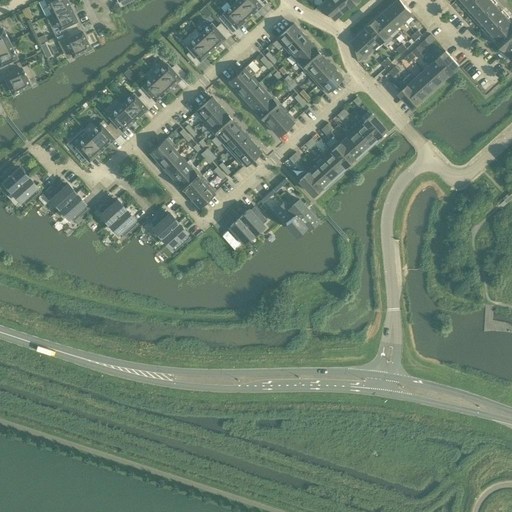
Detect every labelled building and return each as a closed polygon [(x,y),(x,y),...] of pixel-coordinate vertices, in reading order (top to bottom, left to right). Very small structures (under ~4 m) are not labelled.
[(46,16),(48,21),(71,9),(66,0),(44,0),(47,4),(46,5),(48,7),(52,13),(46,16)] [(237,0),(235,2),(248,16),(261,5),(260,4),(264,0),(237,0)] [(342,12),(331,0),(325,0),(314,9),(329,17),(331,15),(333,18),(333,19),(342,12)] [(345,0),(331,0),(342,12),(350,6),(345,0)] [(399,0),(397,0),(391,6),(404,21),(412,14),(399,0)] [(485,0),(457,0),(456,1),(469,15),(485,0)] [(491,0),(485,0),(469,15),(482,29),(502,11),(491,0)] [(248,16),(235,2),(229,7),(227,8),(228,9),(218,17),(230,31),(235,26),(236,27),(248,16)] [(404,21),(391,6),(383,13),(396,28),(404,21)] [(22,10),(27,19),(32,17),(28,7),(22,10)] [(57,23),(62,34),(78,26),(76,20),(77,20),(71,9),(48,21),(50,25),(55,22),(56,24),(57,23)] [(511,22),(502,11),(482,29),(495,43),(511,27),(511,22)] [(22,22),(27,19),(23,13),(18,15),(22,22)] [(383,13),(375,20),(389,35),(396,28),(383,13)] [(375,20),(368,27),(381,42),(389,35),(375,20)] [(0,46),(9,42),(6,35),(6,34),(5,32),(0,22),(0,46)] [(195,29),(212,49),(224,38),(224,37),(228,32),(220,23),(216,28),(212,23),(207,27),(205,28),(205,29),(200,34),(195,29)] [(293,24),(278,37),(285,44),(282,47),(283,47),(300,32),(293,24)] [(78,26),(62,34),(65,39),(59,42),(64,51),(70,48),(73,56),(91,47),(82,30),(81,31),(78,26)] [(368,27),(360,34),(373,48),(381,42),(368,27)] [(511,27),(495,43),(508,58),(511,55),(510,55),(511,53),(511,27)] [(212,49),(195,29),(188,35),(192,40),(191,41),(187,45),(191,50),(186,54),(194,63),(199,59),(200,60),(212,49)] [(300,32),(283,47),(290,55),(307,40),(300,32)] [(373,48),(360,34),(352,41),(352,42),(353,41),(355,44),(353,46),(358,62),(373,48)] [(307,40),(290,55),(297,63),(314,47),(307,40)] [(0,64),(0,65),(3,70),(19,62),(13,65),(11,60),(17,57),(14,51),(15,51),(14,49),(13,49),(9,42),(0,46),(0,64)] [(40,45),(44,53),(48,50),(45,43),(40,45)] [(314,47),(297,63),(303,70),(321,55),(314,47)] [(438,58),(451,73),(459,66),(446,51),(438,58)] [(321,55),(303,70),(310,78),(327,62),(321,55)] [(451,73),(438,58),(430,65),(443,80),(451,73)] [(3,70),(6,75),(5,76),(13,92),(30,84),(26,77),(33,73),(28,64),(22,68),(19,62),(3,70)] [(327,62),(310,78),(317,85),(334,70),(327,62)] [(157,64),(151,69),(168,89),(180,78),(179,77),(184,73),(176,64),(171,68),(167,63),(162,68),(162,67),(161,68),(157,64)] [(251,76),(255,73),(248,65),(229,81),(236,89),(251,76)] [(430,65),(423,72),(436,87),(443,80),(430,65)] [(123,71),(127,76),(132,72),(128,67),(123,71)] [(147,82),(138,89),(150,103),(155,99),(155,100),(168,89),(151,69),(144,75),(148,80),(146,81),(147,82)] [(334,70),(317,85),(324,93),(341,78),(334,70)] [(436,87),(423,72),(415,79),(428,93),(436,87)] [(251,76),(236,89),(243,97),(261,81),(260,81),(258,83),(251,76)] [(415,79),(407,86),(420,100),(428,93),(415,79)] [(261,81),(243,97),(250,104),(267,89),(261,81)] [(420,100),(407,86),(399,93),(413,107),(420,100)] [(127,99),(121,105),(134,119),(147,108),(146,107),(150,103),(138,89),(138,90),(142,94),(138,98),(134,94),(129,98),(129,97),(127,99)] [(267,89),(250,104),(257,112),(274,96),(267,89)] [(257,112),(264,119),(281,104),(274,96),(257,112)] [(212,97),(194,113),(201,121),(219,105),(212,97)] [(357,97),(353,100),(358,106),(361,102),(357,97)] [(281,104),(264,119),(271,127),(288,111),(281,104)] [(113,120),(109,124),(117,133),(121,129),(122,130),(134,119),(121,105),(115,110),(113,111),(114,112),(109,116),(113,120)] [(219,105),(201,121),(208,128),(226,113),(219,105)] [(344,108),(340,112),(345,117),(349,114),(344,108)] [(288,112),(288,111),(271,127),(278,135),(295,119),(288,112)] [(345,117),(340,112),(337,115),(342,120),(345,117)] [(226,113),(208,128),(215,136),(232,120),(226,113)] [(361,118),(377,136),(385,128),(372,114),(364,121),(361,118)] [(361,118),(353,126),(369,143),(377,136),(361,118)] [(232,120),(215,136),(222,143),(239,128),(232,120)] [(328,123),(324,126),(329,132),(333,128),(328,123)] [(94,129),(88,135),(101,149),(113,138),(113,137),(117,133),(109,124),(105,128),(100,124),(96,128),(95,127),(94,129)] [(324,126),(321,129),(326,135),(329,132),(324,126)] [(353,126),(345,133),(361,150),(369,143),(353,126)] [(239,128),(222,143),(229,151),(246,136),(239,128)] [(337,140),(352,158),(361,150),(345,133),(344,133),(347,136),(340,143),(337,140)] [(101,149),(88,135),(82,140),(80,141),(80,142),(76,146),(80,150),(75,155),(83,163),(88,159),(89,160),(101,149)] [(168,136),(151,152),(158,160),(175,144),(168,136)] [(246,136),(229,151),(236,159),(253,143),(246,136)] [(312,137),(308,140),(313,146),(317,143),(312,137)] [(308,140),(305,144),(309,149),(313,146),(308,140)] [(337,140),(329,148),(344,165),(352,158),(337,140)] [(253,143),(236,159),(243,166),(260,151),(253,143)] [(175,144),(158,160),(165,168),(179,155),(173,147),(175,145),(175,144)] [(329,148),(321,155),(336,172),(344,165),(329,148)] [(296,152),(292,155),(297,160),(301,157),(296,152)] [(328,179),(336,172),(321,155),(322,154),(321,153),(312,161),(315,165),(328,179)] [(179,155),(165,168),(172,175),(186,162),(179,155)] [(297,160),(292,155),(288,158),(293,164),(297,160)] [(186,162),(172,175),(178,183),(196,167),(195,167),(192,169),(186,162)] [(3,182),(11,191),(28,177),(19,167),(18,168),(14,164),(0,176),(4,181),(3,182)] [(305,169),(320,187),(328,179),(315,165),(308,171),(305,169)] [(196,167),(178,183),(185,190),(202,175),(196,167)] [(320,187),(305,169),(297,177),(312,194),(320,187)] [(202,175),(185,190),(192,198),(209,183),(202,175)] [(28,177),(11,191),(20,201),(21,200),(25,204),(39,192),(35,187),(36,186),(28,177)] [(51,199),(60,208),(76,193),(67,184),(66,185),(62,180),(48,193),(52,198),(51,199)] [(282,180),(274,187),(277,190),(284,183),(282,180)] [(209,183),(192,198),(199,206),(216,190),(209,183)] [(263,197),(266,200),(273,194),(270,191),(263,197)] [(76,193),(60,208),(68,217),(69,216),(73,221),(87,208),(83,204),(84,203),(76,193)] [(101,214),(109,224),(125,209),(117,199),(116,201),(112,196),(111,196),(98,209),(102,213),(101,214)] [(299,199),(290,207),(304,223),(303,224),(307,229),(317,220),(299,199)] [(304,223),(290,207),(285,202),(275,210),(294,232),(303,224),(304,223)] [(248,209),(239,217),(254,234),(263,225),(262,224),(267,220),(254,206),(254,207),(254,206),(249,210),(248,209)] [(125,209),(109,224),(117,233),(119,232),(123,236),(136,224),(137,224),(133,219),(134,218),(125,209)] [(153,228),(162,237),(178,222),(169,213),(168,214),(164,210),(150,222),(154,227),(153,228)] [(231,227),(222,235),(234,249),(244,241),(245,242),(254,234),(239,217),(230,226),(231,227)] [(178,222),(162,237),(170,246),(171,245),(175,250),(189,238),(189,237),(185,233),(186,232),(178,222)]
